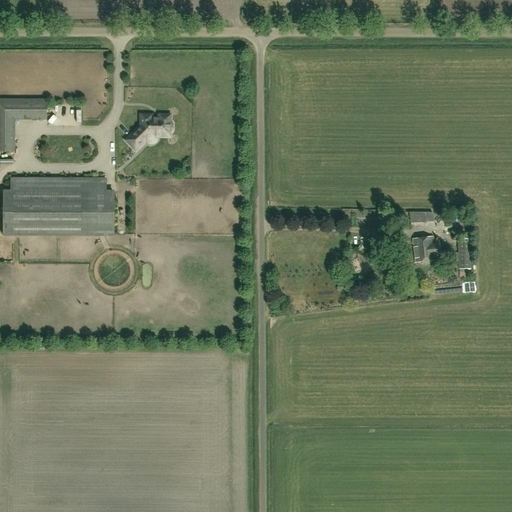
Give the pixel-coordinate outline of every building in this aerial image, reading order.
[(47,100),(0,99),(0,151),(14,152),(15,120),(47,120),(47,100)] [(141,116),(141,127),(127,141),(136,150),(150,135),(169,136),(169,133),(171,130),(171,128),(171,126),(171,124),(169,122),(169,116),(160,116),(160,119),(151,119),(151,116),(141,116)] [(4,192),(4,235),(113,235),(113,192),(105,192),(105,180),(11,180),(11,192),(4,192)] [(433,222),(433,213),(409,212),(409,221),(433,222)] [(439,241),(433,242),(433,238),(413,240),(415,264),(421,263),(422,264),(429,264),(430,262),(435,262),(435,260),(441,259),(439,241)] [(458,270),(469,270),(469,239),(458,239),(458,270)]
